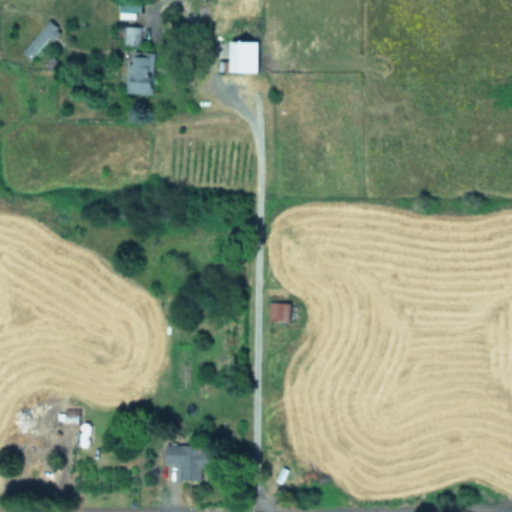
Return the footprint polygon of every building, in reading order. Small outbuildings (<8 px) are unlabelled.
[(63,30),(49,20),(25,53),(34,59),(51,35),(57,39),(63,30)] [(141,26),(127,25),(126,44),(140,45),(141,26)] [(264,72),(264,41),(235,40),(234,71),(264,72)] [(136,54),(136,63),(129,63),(128,92),(155,93),(157,54),(136,54)] [(293,302),(271,302),(270,319),(292,321),(293,302)] [(168,446),(168,463),(181,463),(181,479),(201,480),(202,467),(217,467),(217,446),(168,446)]
